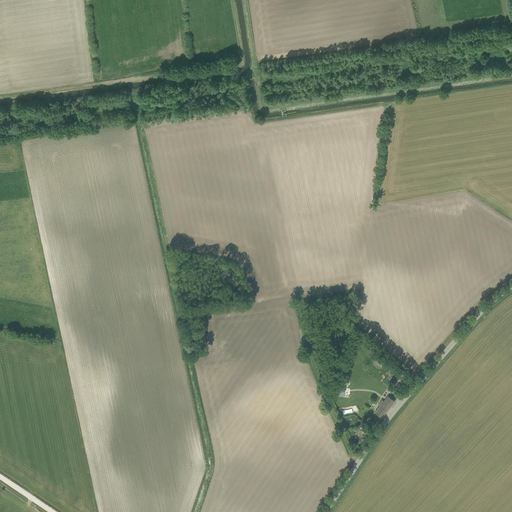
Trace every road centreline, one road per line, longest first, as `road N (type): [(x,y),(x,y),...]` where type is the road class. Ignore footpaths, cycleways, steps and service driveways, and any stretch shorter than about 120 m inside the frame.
road 1 (track): [(246,0),(259,98),(269,110),(511,73)]
road 2 (unclassified): [(325,511),(388,420),(511,286)]
